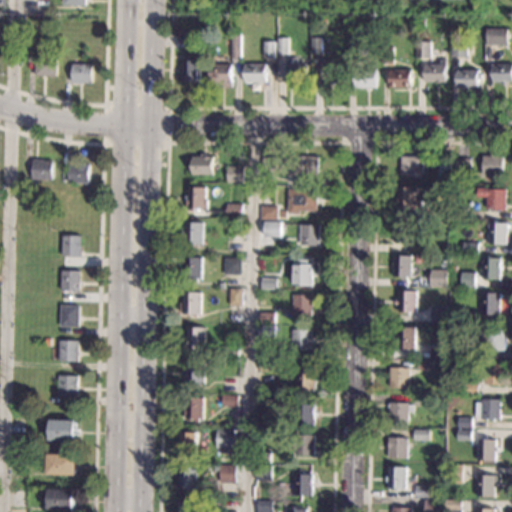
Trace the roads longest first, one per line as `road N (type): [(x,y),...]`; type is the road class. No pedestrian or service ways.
road 1 (residential): [(511,128),(124,127),(0,106)]
road 2 (secondary): [(139,511),(154,0)]
road 3 (secondary): [(127,0),(115,511)]
road 4 (residential): [(349,511),(363,129)]
